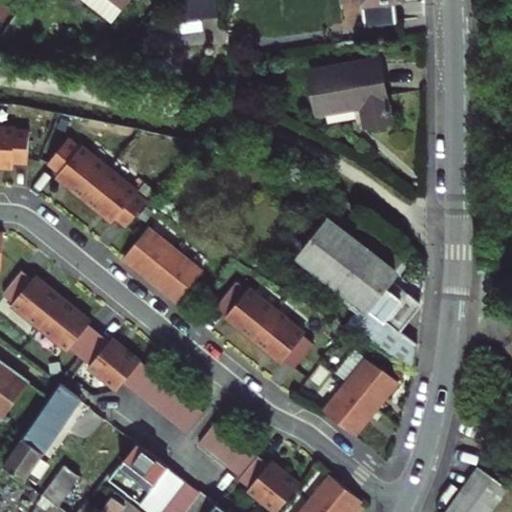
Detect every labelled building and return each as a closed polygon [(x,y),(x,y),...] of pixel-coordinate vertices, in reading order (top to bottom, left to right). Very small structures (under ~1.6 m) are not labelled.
[(135,0),(90,0),(121,21),(135,0)] [(217,0),(178,0),(181,21),(219,18),(217,0)] [(400,0),(399,0),(361,0),(365,25),(397,22),(395,1),(400,0)] [(334,59),(330,47),(312,52),(316,65),(334,59)] [(380,59),(312,71),(319,113),(363,106),(366,125),(390,121),(380,59)] [(0,160),(14,161),(28,162),(30,132),(16,131),(16,128),(0,127),(0,160)] [(117,217),(127,226),(147,202),(136,193),(138,191),(82,146),(80,148),(68,139),(49,162),(61,172),(73,182),(69,186),(101,212),(105,207),(117,217)] [(306,246),(299,255),(400,332),(423,305),(394,281),(399,274),(318,213),(298,239),(306,246)] [(124,258),(178,301),(202,271),(148,228),(124,258)] [(33,279),(22,270),(3,294),(14,303),(12,305),(68,350),(70,348),(91,365),(89,367),(117,390),(123,382),(186,433),(204,411),(141,361),(124,348),(122,351),(110,341),(89,324),(77,314),(79,311),(47,286),(45,288),(33,279)] [(284,359),(295,368),(314,344),(303,335),(305,333),(250,288),(248,290),(237,281),(218,305),(228,313),(240,323),(238,326),(270,352),(272,349),(284,359)] [(0,415),(4,418),(30,380),(0,358),(0,415)] [(325,411),(355,435),(399,381),(387,371),(367,359),(325,411)] [(81,398),(61,382),(5,464),(17,474),(25,479),(81,398)] [(275,511),(277,511),(300,484),(284,471),(281,474),(269,464),(216,421),(199,443),(241,477),(239,479),(250,488),(248,490),(275,511)] [(121,464),(153,488),(169,467),(138,443),(121,464)] [(59,503),(79,473),(63,462),(43,492),(59,503)] [(0,496),(17,474),(5,464),(0,471),(0,496)] [(445,511),(491,511),(508,488),(478,466),(445,511)] [(150,511),(160,511),(185,480),(169,467),(153,488),(141,505),(150,511)] [(350,511),(361,499),(332,475),(301,511),(350,511)] [(185,511),(201,491),(185,480),(160,511),(185,511)] [(68,511),(77,511),(87,500),(71,487),(58,505),(68,511)] [(210,511),(217,504),(201,491),(185,511),(210,511)] [(100,511),(101,511),(87,500),(77,511),(100,511)]
